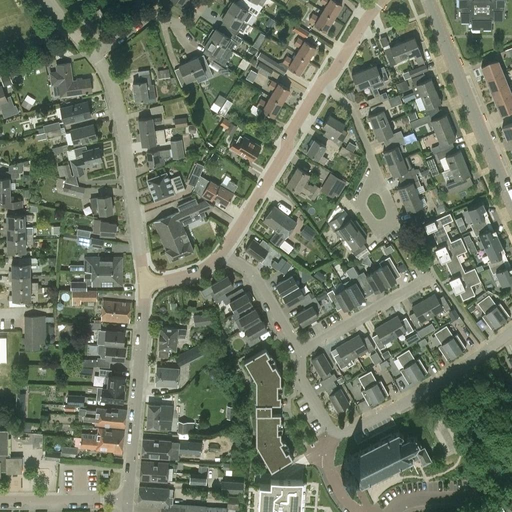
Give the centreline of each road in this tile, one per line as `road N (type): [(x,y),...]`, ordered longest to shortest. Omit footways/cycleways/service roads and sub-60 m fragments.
road 1 (residential): [(147,291),(120,119),(93,54)]
road 2 (tertiary): [(511,205),(425,0)]
road 3 (residential): [(127,502),(147,291)]
road 4 (residential): [(334,433),(412,399),(511,331)]
road 5 (residential): [(220,254),(324,88)]
road 6 (residential): [(300,352),(431,279)]
road 7 (residential): [(93,54),(140,19),(191,17),(206,0)]
road 8 (residential): [(300,352),(259,282),(220,254)]
road 9 (residential): [(0,501),(127,502)]
road 10 (residential): [(393,511),(406,502),(482,492),(511,476)]
